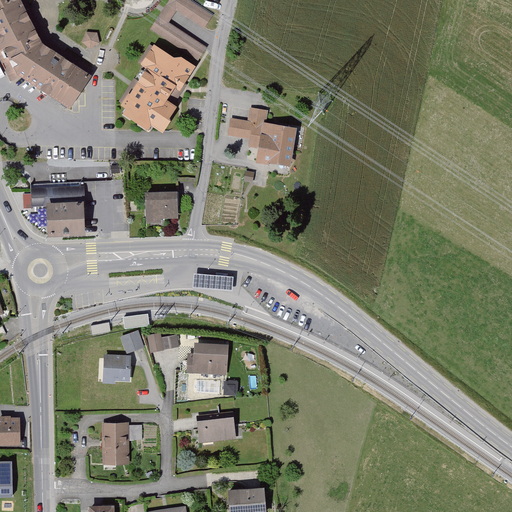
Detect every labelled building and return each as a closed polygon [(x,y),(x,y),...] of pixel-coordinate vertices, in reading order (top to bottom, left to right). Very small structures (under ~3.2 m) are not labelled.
[(0,0),(0,53),(7,67),(66,108),(90,73),(40,40),(26,0),(0,0)] [(156,36),(197,62),(206,47),(169,23),(176,11),(203,28),(211,15),(187,0),(168,0),(149,31),(156,36)] [(84,32),(80,42),(90,49),(97,42),(95,33),(84,32)] [(125,109),(122,113),(147,129),(150,125),(160,131),(178,99),(183,89),(195,67),(179,56),(171,57),(151,44),(137,65),(142,69),(119,104),(125,109)] [(229,118),(227,134),(248,137),(247,146),(253,147),(251,164),(267,166),(267,163),(290,166),(295,126),(264,122),(266,109),(247,107),(246,120),(229,118)] [(29,183),(29,203),(45,203),(80,202),(83,202),(82,183),(29,183)] [(143,192),(144,223),(159,223),(159,217),(176,217),(175,191),(143,192)] [(80,202),(45,203),(45,235),(81,233),(80,202)] [(233,276),(191,271),(190,284),(232,289),(233,276)] [(148,314),(124,317),(125,329),(149,326),(148,314)] [(110,331),(109,322),(91,326),(93,335),(110,331)] [(144,347),(138,331),(121,337),(127,353),(144,347)] [(147,340),(149,354),(178,348),(175,335),(147,340)] [(189,354),(188,372),(226,374),(228,346),(196,344),(195,355),(189,354)] [(105,355),(104,383),(115,383),(115,380),(129,380),(130,356),(105,355)] [(238,380),(223,380),(223,396),(238,396),(238,380)] [(0,416),(0,446),(18,446),(18,419),(9,419),(9,417),(0,416)] [(199,423),(201,442),(235,438),(233,419),(199,423)] [(100,424),(101,466),(127,465),(126,441),(140,441),(140,427),(126,427),(126,424),(100,424)] [(0,497),(13,497),(12,462),(0,462),(0,497)] [(264,511),(263,488),(226,491),(227,511),(264,511)]
